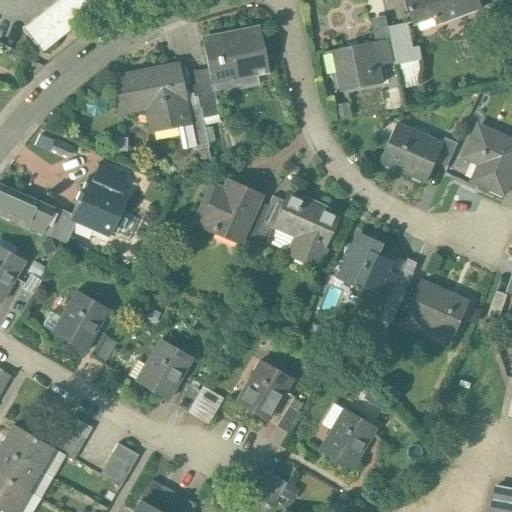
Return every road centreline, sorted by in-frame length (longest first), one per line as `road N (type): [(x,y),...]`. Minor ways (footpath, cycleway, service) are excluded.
road 1 (residential): [(281,0),(329,156),(413,226),(493,248)]
road 2 (residential): [(0,349),(158,437),(227,452)]
road 3 (residential): [(176,0),(55,72),(0,139)]
